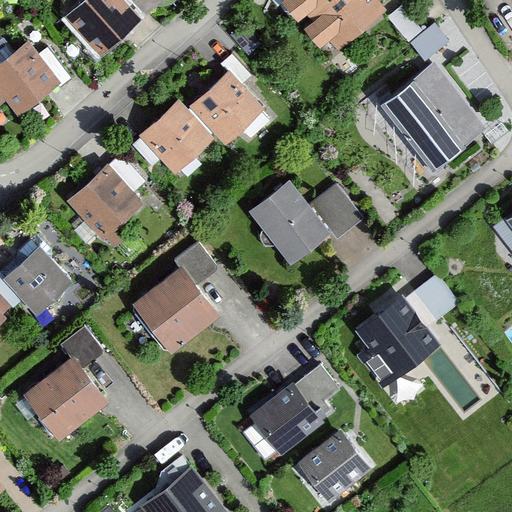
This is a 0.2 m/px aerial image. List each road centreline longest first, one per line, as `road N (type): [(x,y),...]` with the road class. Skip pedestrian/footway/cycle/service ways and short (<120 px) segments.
road 1 (residential): [(56,511),(511,156)]
road 2 (residential): [(0,174),(41,157),(215,0)]
